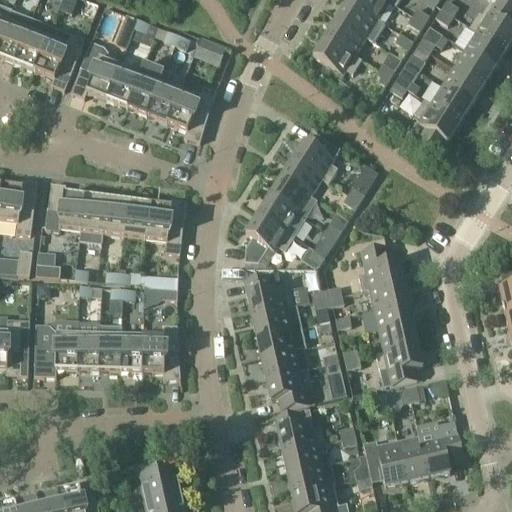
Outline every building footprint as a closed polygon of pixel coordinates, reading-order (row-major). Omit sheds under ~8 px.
[(63,0),(61,6),(59,13),(72,18),(78,1),(76,0),(74,0),(63,0)] [(384,28),(395,10),(379,0),(350,0),(348,5),(384,28)] [(379,0),(395,10),(401,0),(379,0)] [(511,0),(493,0),(491,5),(511,18),(511,0)] [(372,47),(384,28),(348,5),(336,23),(372,47)] [(441,13),(453,21),(458,13),(446,5),(441,13)] [(511,32),(510,31),(511,28),(511,18),(491,5),(481,19),(478,17),(469,31),(506,55),(511,44),(511,32)] [(0,44),(11,16),(0,11),(0,44)] [(412,21),(424,29),(429,21),(417,13),(412,21)] [(447,31),(453,21),(441,13),(435,23),(447,31)] [(0,62),(14,68),(31,24),(11,16),(0,44),(0,62)] [(134,35),(138,25),(126,20),(121,34),(133,39),(134,35)] [(419,37),(424,29),(412,21),(407,29),(419,37)] [(361,65),(372,47),(336,23),(324,42),(361,65)] [(34,76),(51,32),(31,24),(14,68),(34,76)] [(138,25),(134,35),(145,39),(149,29),(138,25)] [(494,73),(506,55),(469,31),(469,32),(475,36),(464,54),(494,73)] [(51,32),(34,76),(53,84),(51,91),(64,96),(84,45),(51,32)] [(423,41),(436,49),(442,40),(429,32),(423,41)] [(174,51),(178,41),(166,36),(162,46),(174,51)] [(407,55),(413,47),(400,39),(395,48),(407,55)] [(178,41),(174,51),(186,55),(189,45),(178,41)] [(352,79),(361,65),(324,42),(313,60),(342,79),(345,74),(352,79)] [(106,105),(120,71),(106,66),(108,60),(102,53),(91,48),(70,99),(84,104),(87,97),(106,105)] [(482,91),(494,73),(464,54),(453,72),(482,91)] [(377,76),(390,84),(400,67),(388,59),(377,76)] [(419,76),(424,67),(411,60),(406,68),(419,76)] [(412,86),(418,77),(405,69),(400,77),(412,86)] [(147,121),(164,78),(143,70),(140,79),(126,113),(147,121)] [(126,113),(140,79),(120,71),(106,105),(126,113)] [(471,109),(482,91),(453,72),(441,90),(471,109)] [(385,91),(390,84),(377,76),(372,83),(385,91)] [(167,129),(180,95),(184,86),(164,78),(147,121),(167,129)] [(402,103),(407,94),(394,86),(389,95),(402,103)] [(459,127),(471,109),(441,90),(430,108),(423,104),(459,127)] [(180,95),(167,129),(186,136),(183,143),(200,148),(203,137),(206,127),(209,117),(213,106),(216,97),(204,92),(200,103),(180,95)] [(447,146),(459,127),(423,104),(414,119),(420,123),(418,126),(409,140),(439,159),(447,146)] [(292,164),(321,183),(327,187),(336,174),(330,170),(333,164),(304,145),(292,164)] [(310,201),(321,183),(292,164),(280,183),(310,201)] [(298,220),(310,201),(280,183),(269,201),(298,220)] [(1,190),(0,195),(0,226),(17,228),(16,240),(30,242),(37,187),(23,185),(22,193),(1,190)] [(81,236),(85,201),(65,198),(66,191),(51,189),(45,235),(58,237),(59,234),(81,236)] [(347,199),(360,207),(364,200),(351,192),(347,199)] [(355,214),(360,207),(347,199),(343,207),(355,214)] [(102,239),(107,203),(85,201),(81,236),(102,239)] [(287,238),(298,220),(269,201),(257,219),(287,238)] [(124,242),(128,206),(107,203),(102,239),(124,242)] [(150,209),(145,245),(166,247),(165,259),(180,260),(181,248),(182,236),(185,218),(187,207),(171,204),(171,211),(150,209)] [(145,245),(150,209),(128,206),(124,242),(145,245)] [(292,241),(287,238),(257,219),(245,238),(253,243),(245,255),(245,267),(257,268),(266,251),(275,257),(278,253),(283,256),(292,241)] [(324,236),(337,244),(341,237),(328,229),(324,236)] [(331,252),(337,244),(324,236),(319,244),(331,252)] [(369,294),(403,287),(398,264),(385,267),(382,253),(361,257),(365,279),(358,281),(361,296),(369,294)] [(319,271),(325,262),(313,254),(307,264),(319,271)] [(28,282),(31,258),(20,256),(16,280),(28,282)] [(58,284),(59,273),(36,271),(36,282),(58,284)] [(87,286),(87,276),(76,275),(75,285),(87,286)] [(504,315),(511,312),(511,275),(498,278),(501,292),(499,292),(504,315)] [(118,288),(119,278),(105,277),(105,287),(118,288)] [(119,278),(118,288),(129,289),(129,279),(119,278)] [(251,321),(293,311),(289,295),(282,297),(278,278),(243,285),(251,321)] [(163,294),(177,295),(178,283),(141,281),(140,289),(149,293),(163,294)] [(374,315),(408,308),(403,287),(369,294),(374,315)] [(47,301),(48,290),(37,289),(36,301),(47,301)] [(91,302),(92,292),(80,291),(79,302),(91,302)] [(177,306),(177,295),(163,294),(149,293),(149,304),(163,305),(177,306)] [(328,304),(341,301),(339,293),(326,295),(328,304)] [(122,305),(123,295),(112,294),(111,304),(122,305)] [(123,295),(122,305),(134,306),(135,296),(123,295)] [(313,307),(328,304),(326,295),(311,298),(313,307)] [(328,304),(329,312),(342,309),(341,301),(328,304)] [(315,315),(329,312),(328,304),(313,307),(315,315)] [(378,336),(413,329),(408,308),(374,315),(378,336)] [(256,342),(290,334),(288,323),(295,322),(293,311),(251,321),(256,342)] [(337,334),(350,331),(348,321),(335,324),(337,334)] [(318,338),(331,335),(329,325),(315,328),(318,338)] [(29,341),(22,341),(22,327),(0,326),(0,373),(6,374),(6,381),(28,382),(29,341)] [(383,357),(418,350),(413,329),(378,336),(383,357)] [(77,376),(78,340),(56,339),(48,331),(35,331),(34,382),(41,382),(56,383),(56,375),(77,376)] [(143,342),(142,378),(163,378),(163,386),(180,384),(179,373),(179,362),(178,349),(177,339),(177,331),(165,331),(164,342),(143,342)] [(261,363),(302,354),(304,353),(299,332),(290,334),(256,342),(261,363)] [(99,376),(100,340),(78,340),(77,376),(99,376)] [(120,377),(121,341),(100,340),(99,376),(120,377)] [(142,378),(143,342),(121,341),(120,377),(142,378)] [(418,350),(383,357),(387,375),(380,376),(383,392),(416,385),(413,373),(422,371),(418,350)] [(265,384),(307,375),(302,354),(261,363),(265,384)] [(345,366),(358,363),(356,355),(343,359),(345,366)] [(325,371),(338,368),(336,359),(323,362),(325,371)] [(358,363),(345,366),(347,375),(360,372),(358,363)] [(338,368),(325,371),(327,377),(340,374),(338,368)] [(307,375),(265,384),(270,405),(277,404),(279,416),(307,410),(304,393),(311,391),(307,375)] [(408,393),(411,407),(419,405),(416,392),(408,393)] [(403,409),(411,407),(408,393),(400,395),(403,409)] [(366,396),(352,399),(353,402),(356,414),(369,411),(366,396)] [(379,414),(390,412),(387,398),(376,401),(379,414)] [(282,457),(323,447),(320,431),(312,433),(309,415),(274,423),(282,457)] [(419,440),(428,482),(450,477),(447,468),(463,465),(454,426),(438,429),(439,436),(419,440)] [(342,443),(355,440),(353,432),(340,435),(342,443)] [(355,440),(342,443),(343,451),(357,448),(355,440)] [(407,487),(428,482),(419,440),(418,440),(418,441),(398,446),(407,487)] [(407,487),(398,446),(381,450),(380,445),(364,448),(374,489),(384,486),(385,492),(407,487)] [(287,478),(321,470),(318,458),(327,456),(325,447),(323,447),(282,457),(287,478)] [(145,505),(180,497),(175,472),(151,477),(149,466),(125,471),(128,483),(135,481),(137,492),(142,491),(145,505)] [(291,499),(333,489),(329,468),(321,470),(287,478),(291,499)] [(357,484),(370,481),(369,473),(355,476),(357,484)] [(57,496),(61,511),(97,511),(91,481),(76,484),(78,491),(57,496)] [(370,481),(357,484),(359,492),(372,489),(370,481)] [(333,489),(291,499),(294,511),(347,511),(347,508),(338,510),(333,489)] [(38,511),(61,511),(57,496),(36,501),(38,511)] [(183,511),(180,497),(145,505),(146,511),(183,511)] [(16,511),(38,511),(36,501),(15,506),(16,511)]
